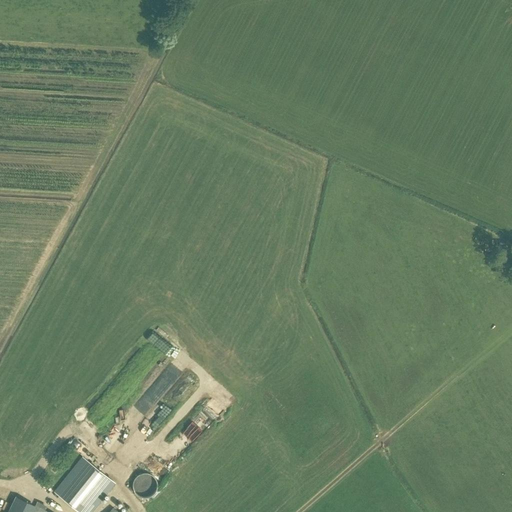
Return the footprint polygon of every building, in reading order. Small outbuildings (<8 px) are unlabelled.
[(148,349),(153,345),(148,338),(143,342),(148,349)] [(187,390),(199,380),(195,375),(183,385),(187,390)] [(187,427),(170,444),(180,454),(204,431),(193,421),(187,427)] [(85,423),(76,429),(82,440),(92,434),(85,423)] [(78,511),(91,511),(115,483),(82,457),(54,492),(78,511)] [(157,491),(157,490),(157,489),(157,486),(155,484),(154,482),(152,481),(150,480),(148,479),(146,479),(143,480),(141,480),(138,482),(137,484),(136,486),(135,489),(135,491),(135,493),(136,495),(138,499),(140,500),(142,501),(146,502),(148,502),(150,501),(153,500),(154,499),(156,495),(157,491)]
